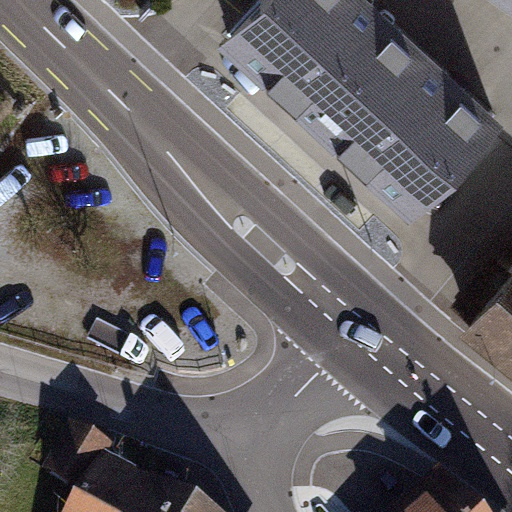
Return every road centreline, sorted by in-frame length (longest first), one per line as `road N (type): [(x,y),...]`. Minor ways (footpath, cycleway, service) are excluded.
road 1 (primary): [(22,0),(370,332)]
road 2 (residential): [(0,367),(260,442)]
road 3 (primary): [(370,332),(511,457)]
road 4 (residential): [(260,442),(370,332)]
